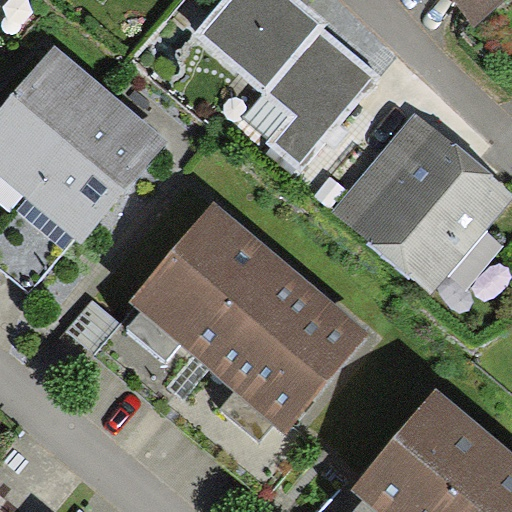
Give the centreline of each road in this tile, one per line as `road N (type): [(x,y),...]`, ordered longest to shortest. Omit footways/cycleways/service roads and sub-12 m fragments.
road 1 (residential): [(161,511),(0,376)]
road 2 (residential): [(511,132),(375,0)]
